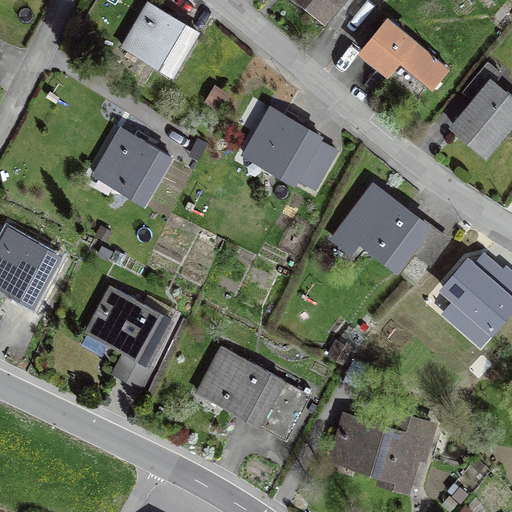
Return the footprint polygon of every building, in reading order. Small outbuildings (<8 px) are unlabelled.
[(340,0),(302,0),(324,19),(340,0)] [(197,30),(149,2),(125,44),(173,71),(197,30)] [(361,50),(388,72),(399,59),(431,87),(446,69),(386,20),(361,50)] [(501,72),(488,61),(468,84),(481,94),(454,126),(485,152),(511,118),(511,98),(492,82),(501,72)] [(226,97),(209,88),(197,109),(213,119),(226,97)] [(271,108),(247,150),(313,188),(335,148),(317,138),(319,135),(271,108)] [(145,198),(170,156),(122,129),(98,170),(145,198)] [(399,264),(427,225),(374,185),(334,239),(352,252),(363,237),(399,264)] [(57,257),(9,230),(0,246),(0,280),(34,299),(37,295),(47,300),(58,280),(47,275),(57,257)] [(448,240),(434,230),(416,254),(430,265),(448,240)] [(511,308),(511,278),(484,255),(475,265),(468,260),(441,291),(454,302),(443,316),(479,347),(511,308)] [(102,354),(110,340),(125,348),(123,351),(146,364),(171,318),(112,286),(81,343),(102,354)] [(404,385),(422,363),(370,321),(351,343),(404,385)] [(340,360),(346,349),(336,343),(330,355),(340,360)] [(308,393),(223,346),(200,389),(285,435),(308,393)] [(366,391),(377,368),(354,357),(343,380),(366,391)] [(355,465),(385,474),(383,480),(404,487),(414,454),(422,456),(432,423),(400,413),(396,429),(348,414),(337,450),(359,456),(355,465)]
